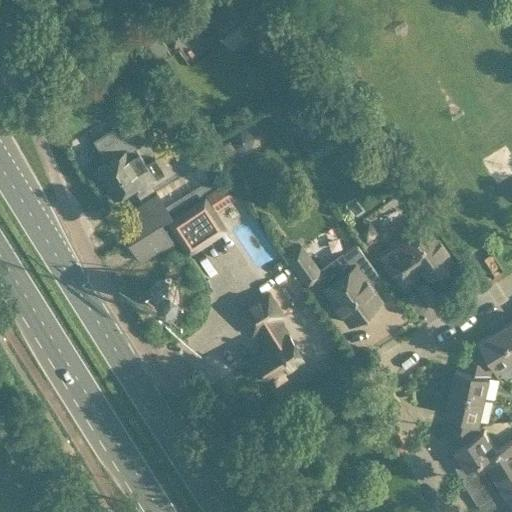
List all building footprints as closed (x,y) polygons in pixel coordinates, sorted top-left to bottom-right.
[(217,11),(215,8),(208,13),(232,44),(267,18),(253,0),(225,0),(221,3),(223,6),(217,11)] [(162,26),(174,43),(204,22),(191,5),(162,26)] [(157,31),(144,40),(156,57),(169,47),(157,31)] [(136,85),(150,110),(173,96),(159,72),(136,85)] [(330,91),(282,121),(287,131),(291,128),(299,140),(304,148),(329,132),(324,125),(322,121),(342,109),(330,91)] [(173,96),(150,110),(167,138),(188,126),(189,125),(173,96)] [(232,139),(223,145),(229,154),(237,148),(245,149),(252,144),(254,136),(261,130),(254,122),(245,129),(240,128),(233,133),(232,139)] [(108,161),(97,168),(98,170),(96,171),(102,182),(105,180),(114,195),(130,185),(134,191),(144,184),(154,178),(145,164),(138,151),(135,146),(139,144),(127,124),(116,131),(114,127),(94,139),(108,161)] [(390,162),(377,171),(397,197),(410,188),(390,162)] [(224,181),(206,192),(218,210),(235,199),(224,181)] [(157,193),(126,212),(132,223),(139,233),(150,251),(185,250),(165,220),(164,219),(171,214),(157,193)] [(170,221),(189,250),(224,227),(205,198),(170,221)] [(401,240),(380,255),(381,257),(401,284),(414,275),(422,269),(427,276),(431,273),(432,275),(435,275),(442,270),(443,267),(441,265),(451,258),(450,257),(424,221),(400,239),(401,240)] [(251,237),(254,244),(249,246),(255,259),(271,252),(262,233),(251,237)] [(352,266),(323,286),(349,322),(355,317),(361,314),(369,308),(370,310),(373,310),(380,305),(381,302),(379,300),(382,299),(370,282),(380,275),(356,243),(343,252),(352,266)] [(286,254),(307,283),(322,273),(301,244),(286,254)] [(128,267),(117,279),(139,297),(148,287),(151,289),(150,292),(150,297),(152,301),(154,304),(156,305),(159,307),(161,308),(164,308),(167,308),(170,307),(172,306),(174,305),(175,303),(177,301),(178,299),(178,297),(178,294),(178,291),(178,290),(177,288),(176,286),(175,285),(174,284),(173,283),(172,282),(170,281),(169,281),(167,280),(164,280),(161,280),(159,281),(158,281),(156,282),(153,280),(158,274),(141,258),(134,266),(144,276),(141,279),(128,267)] [(252,333),(255,331),(263,326),(274,343),(255,355),(257,358),(254,359),(253,364),(260,375),(264,376),(267,374),(269,377),(301,356),(277,317),(282,314),(268,292),(238,311),(252,333)] [(503,314),(495,319),(511,345),(511,319),(508,322),(503,314)] [(492,332),(465,350),(492,368),(497,365),(499,369),(511,360),(511,345),(495,319),(487,324),(492,332)] [(445,378),(443,387),(485,397),(491,375),(490,374),(491,369),(492,368),(465,350),(461,367),(457,366),(454,381),(445,378)] [(450,413),(446,431),(478,426),(479,420),(480,420),(485,397),(443,387),(440,396),(450,399),(446,412),(450,413)] [(455,464),(460,472),(497,448),(485,429),(481,431),(478,426),(446,431),(463,459),(455,464)] [(489,464),(497,475),(511,466),(511,438),(497,448),(460,472),(465,479),(489,464)] [(479,502),(484,510),(511,492),(511,466),(497,475),(504,487),(479,502)] [(497,511),(511,503),(511,492),(484,510),(485,511),(497,511)]
